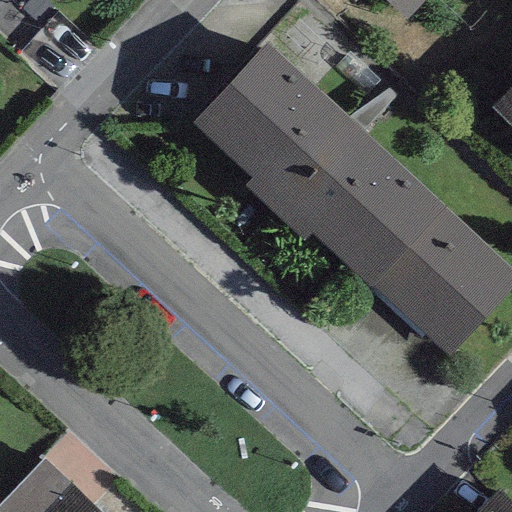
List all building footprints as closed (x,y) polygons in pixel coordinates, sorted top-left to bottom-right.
[(423,0),(386,0),(406,18),(423,0)] [(511,287),(511,272),(267,46),(191,127),(446,356),(511,287)] [(511,92),(494,111),(511,128),(511,92)] [(44,511),(71,484),(44,460),(0,505),(0,511),(44,511)] [(99,511),(71,484),(44,511),(99,511)] [(511,511),(511,504),(498,492),(479,511),(511,511)]
